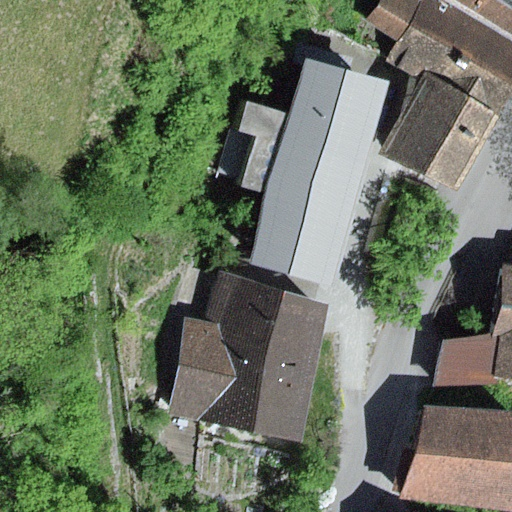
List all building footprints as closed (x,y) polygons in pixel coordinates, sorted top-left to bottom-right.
[(422,0),(422,1),(419,0),(384,0),(372,22),(402,43),(390,59),(425,82),(384,155),(465,192),(507,120),(503,115),(511,100),(511,39),(449,0),(422,0)] [(511,0),(449,0),(511,39),(511,0)] [(395,86),(316,62),(300,119),(252,103),(244,135),(262,140),(246,189),(279,199),(261,266),(340,289),(395,86)] [(501,337),(496,378),(511,379),(511,264),(510,265),(501,337)] [(213,324),(187,317),(174,413),(304,442),(335,309),(222,275),(213,324)] [(496,378),(501,337),(446,342),(434,389),(494,386),(496,378)] [(511,511),(511,421),(425,409),(402,496),(511,511)]
